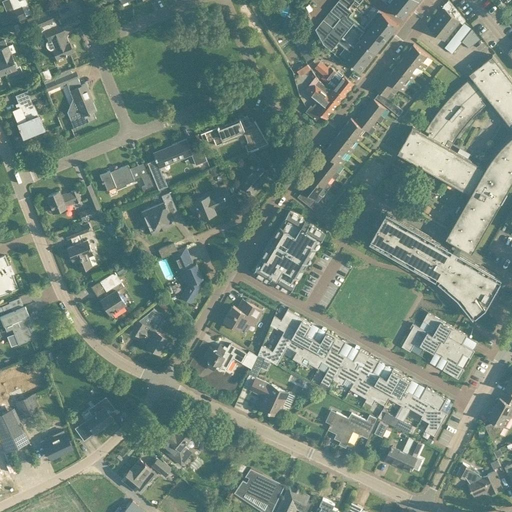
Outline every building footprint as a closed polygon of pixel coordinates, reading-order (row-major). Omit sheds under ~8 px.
[(7,16),(2,18),(5,26),(18,21),(9,0),(8,0),(13,10),(5,13),(7,16)] [(25,0),(9,0),(18,21),(26,17),(25,15),(31,13),(25,0)] [(338,0),(335,5),(349,17),(350,15),(354,10),(353,10),(353,11),(349,8),(348,7),(348,8),(339,0),(338,0)] [(412,8),(402,0),(385,0),(385,1),(405,17),(412,8)] [(402,0),(412,8),(418,0),(402,0)] [(448,0),(443,7),(443,8),(443,7),(444,8),(429,27),(444,40),(460,21),(463,23),(466,20),(448,0)] [(501,0),(500,1),(497,4),(504,12),(509,8),(501,0)] [(330,10),(340,18),(345,22),(349,17),(335,5),(330,10)] [(45,32),(49,40),(47,40),(46,42),(46,44),(46,45),(47,47),(48,48),(49,49),(51,49),(53,49),(56,58),(73,51),(69,43),(66,44),(62,34),(65,33),(61,24),(60,24),(58,18),(55,11),(50,13),(48,9),(27,18),(28,22),(27,23),(31,33),(38,30),(38,29),(40,29),(43,33),(45,32)] [(379,9),(371,18),(391,34),(398,25),(379,9)] [(364,27),(350,15),(349,17),(345,22),(340,18),(338,20),(349,29),(354,23),(363,31),(358,38),(360,39),(361,39),(376,52),(384,43),(364,27)] [(290,16),(283,21),(291,35),(299,30),(290,16)] [(323,18),(319,24),(329,31),(330,30),(368,62),(376,52),(361,39),(360,39),(355,46),(343,36),(349,29),(338,20),(333,26),(324,19),(323,18)] [(371,18),(364,27),(384,43),(391,34),(371,18)] [(464,22),(445,47),(453,53),(463,41),(470,47),(480,38),(472,28),(464,22)] [(13,26),(16,33),(22,31),(18,23),(13,26)] [(329,31),(319,24),(316,28),(315,28),(324,44),(332,50),(339,42),(350,51),(344,59),(360,72),(368,62),(330,30),(329,31)] [(5,39),(2,40),(0,41),(0,73),(16,68),(7,45),(5,39)] [(414,43),(404,55),(419,67),(421,69),(426,63),(423,61),(428,55),(414,43)] [(314,58),(308,48),(301,52),(307,62),(314,58)] [(511,78),(493,54),(469,73),(475,80),(473,82),(470,78),(465,82),(459,88),(452,94),(446,101),(441,108),(435,115),(430,122),(425,130),(429,132),(428,135),(413,126),(398,152),(471,194),(447,236),(473,252),(511,183),(511,78)] [(404,55),(395,66),(410,78),(412,80),(417,75),(414,73),(419,67),(404,55)] [(321,60),(315,68),(313,69),(328,82),(334,87),(345,96),(355,84),(338,70),(338,71),(331,66),(330,67),(321,60)] [(300,68),(297,70),(301,75),(303,73),(311,69),(307,64),(300,68)] [(388,70),(384,76),(396,85),(404,91),(408,86),(405,84),(410,78),(395,66),(391,72),(388,70)] [(61,73),(43,80),(48,90),(67,82),(69,82),(75,79),(72,72),(71,73),(70,68),(60,72),(61,73)] [(384,76),(375,87),(380,91),(390,99),(395,94),(391,91),(396,85),(384,76)] [(81,114),(70,119),(74,127),(96,118),(93,111),(95,109),(90,96),(91,96),(86,83),(81,85),(78,78),(75,79),(69,82),(67,82),(75,102),(76,101),(81,114)] [(319,80),(316,84),(339,104),(345,96),(334,87),(328,82),(326,85),(319,80)] [(339,104),(316,84),(309,92),(318,99),(333,111),(339,104)] [(27,90),(24,91),(15,95),(18,103),(15,104),(17,109),(13,110),(19,123),(18,123),(24,138),(33,135),(32,133),(43,128),(38,115),(33,104),(32,105),(29,98),(30,98),(27,90)] [(390,99),(380,91),(376,97),(399,115),(403,109),(390,99)] [(365,110),(377,120),(381,123),(385,117),(381,114),(386,108),(374,98),(365,110)] [(333,111),(318,99),(313,106),(311,104),(306,111),(317,120),(321,114),(327,118),(333,111)] [(365,110),(356,121),(366,129),(365,130),(371,134),(376,128),(372,125),(377,120),(365,110)] [(207,140),(212,139),(214,138),(216,144),(244,133),(247,141),(245,145),(245,146),(247,151),(268,143),(254,120),(254,121),(252,122),(249,120),(247,115),(246,115),(246,116),(224,125),(224,126),(219,128),(218,125),(216,126),(217,126),(215,127),(214,125),(206,128),(206,130),(200,133),(203,140),(207,138),(207,140)] [(351,117),(342,129),(356,140),(359,142),(363,136),(361,135),(365,130),(366,129),(356,121),(351,117)] [(342,129),(333,140),(348,152),(350,154),(354,148),(352,146),(356,140),(342,129)] [(154,157),(155,159),(147,163),(158,190),(167,186),(159,167),(178,159),(191,154),(195,165),(207,160),(201,147),(191,152),(186,138),(171,144),(172,146),(154,154),(155,157),(154,157)] [(329,155),(341,165),(346,159),(343,157),(348,152),(333,140),(324,151),(329,155)] [(247,193),(249,190),(253,193),(259,186),(257,184),(268,172),(261,166),(265,161),(268,164),(274,157),(272,154),(274,152),(269,144),(246,153),(258,164),(247,175),(245,175),(241,179),(242,181),(241,182),(242,183),(240,186),(240,190),(243,193),(247,193)] [(329,155),(320,167),(332,176),(336,179),(340,173),(337,171),(341,165),(329,155)] [(99,174),(103,183),(104,183),(107,191),(115,187),(116,189),(126,185),(126,184),(134,181),(128,164),(110,171),(109,170),(99,174)] [(320,167),(311,178),(323,188),(327,191),(331,185),(327,182),(332,176),(320,167)] [(145,185),(141,186),(142,189),(152,185),(147,174),(141,176),(145,185)] [(311,178),(302,189),(303,190),(316,200),(318,202),(322,196),(319,194),(323,188),(311,178)] [(90,207),(78,211),(82,220),(102,211),(90,183),(83,186),(88,200),(87,201),(90,207)] [(53,212),(62,208),(65,207),(64,206),(74,202),(75,202),(81,200),(77,189),(70,191),(71,192),(61,196),(59,191),(47,195),(53,212)] [(207,196),(194,202),(188,204),(192,213),(197,211),(201,219),(215,213),(213,210),(231,202),(225,189),(208,196),(207,196)] [(316,200),(303,190),(298,196),(311,207),(316,200)] [(161,196),(164,202),(164,201),(164,202),(172,199),(169,192),(161,196)] [(141,211),(147,225),(151,234),(174,224),(164,202),(164,201),(164,202),(141,211)] [(260,261),(254,270),(290,292),(296,283),(293,281),(296,275),(299,277),(317,247),(314,245),(317,239),(321,241),(326,232),(290,210),(284,219),(287,221),(284,227),(281,225),(275,235),(278,237),(275,242),(272,240),(273,239),(272,239),(263,255),(266,257),(263,263),(260,261)] [(385,215),(372,239),(373,239),(377,241),(376,245),(437,279),(438,276),(440,279),(438,281),(458,297),(470,312),(473,310),(476,315),(476,316),(486,308),(486,307),(483,305),(490,299),(495,291),(496,291),(502,280),(501,280),(495,277),(497,274),(393,215),(391,218),(385,215)] [(89,222),(75,227),(78,235),(92,229),(89,222)] [(87,239),(76,243),(67,247),(72,259),(74,259),(78,270),(91,265),(87,255),(92,253),(87,239)] [(174,242),(158,249),(161,256),(170,252),(171,253),(177,250),(174,242)] [(177,250),(171,253),(175,263),(186,288),(181,296),(191,302),(201,286),(198,280),(202,278),(195,263),(193,264),(186,246),(177,250)] [(0,256),(0,294),(9,291),(9,292),(12,291),(12,290),(18,287),(12,273),(11,274),(7,265),(9,264),(5,255),(0,256)] [(115,269),(119,275),(125,270),(121,264),(115,269)] [(114,271),(108,275),(100,281),(106,291),(107,290),(109,294),(100,299),(109,314),(125,304),(117,290),(124,286),(121,281),(114,271)] [(165,297),(157,303),(162,310),(170,305),(165,297)] [(234,305),(225,320),(246,333),(251,324),(254,325),(263,310),(246,299),(240,309),(234,305)] [(12,328),(18,343),(33,337),(27,321),(25,322),(23,317),(29,315),(25,305),(0,315),(0,316),(6,331),(12,328)] [(138,321),(137,323),(132,332),(138,335),(148,341),(146,345),(158,352),(168,338),(156,331),(156,329),(153,327),(157,320),(158,321),(162,313),(153,308),(149,315),(147,314),(140,319),(139,321),(138,321)] [(287,347),(303,319),(287,310),(281,320),(275,316),(271,325),(277,329),(278,328),(284,331),(273,351),(262,344),(258,353),(278,364),(287,347)] [(467,335),(427,313),(423,321),(429,324),(425,332),(448,345),(449,344),(452,338),(462,343),(467,335)] [(303,319),(287,347),(296,352),(292,359),(300,363),(314,338),(306,334),(312,324),(303,319)] [(441,357),(448,345),(425,332),(413,325),(401,346),(410,351),(414,344),(423,349),(424,347),(441,357)] [(326,332),(320,342),(314,338),(300,363),(307,367),(309,363),(319,369),(322,362),(336,337),(326,332)] [(336,337),(322,362),(329,367),(318,387),(327,392),(334,380),(347,357),(340,353),(345,342),(336,337)] [(452,338),(449,344),(448,345),(441,357),(436,366),(458,379),(474,351),(452,338)] [(214,370),(217,366),(218,366),(220,366),(220,365),(225,367),(231,355),(237,358),(240,352),(229,346),(227,346),(224,351),(217,347),(215,347),(214,349),(210,346),(204,356),(209,358),(208,359),(209,361),(210,362),(207,366),(214,370)] [(248,353),(245,358),(249,360),(247,365),(252,368),(256,361),(257,360),(259,356),(249,350),(248,353)] [(347,357),(334,380),(343,385),(346,379),(353,383),(369,355),(359,350),(353,361),(347,357)] [(257,360),(256,361),(252,368),(251,370),(258,374),(266,358),(260,354),(259,356),(257,360)] [(369,355),(353,383),(350,389),(366,398),(379,375),(374,372),(379,361),(369,355)] [(379,375),(366,398),(365,401),(372,406),(375,400),(384,406),(389,398),(402,374),(393,369),(387,379),(379,375)] [(12,392),(29,385),(25,374),(7,380),(12,392)] [(402,374),(389,398),(401,405),(395,416),(382,410),(378,417),(395,426),(413,394),(406,390),(412,380),(402,374)] [(257,378),(256,380),(252,389),(263,394),(264,393),(268,394),(262,407),(279,415),(289,392),(273,384),(273,385),(257,378)] [(413,394),(395,426),(412,435),(416,427),(404,421),(411,409),(422,415),(421,418),(435,393),(426,387),(420,398),(413,394)] [(435,393),(421,418),(429,423),(425,431),(435,436),(447,414),(440,410),(446,399),(435,393)] [(500,396),(494,407),(511,416),(511,396),(507,394),(504,399),(500,396)] [(31,395),(15,402),(22,417),(38,410),(31,395)] [(78,425),(74,427),(83,439),(113,418),(109,413),(115,409),(106,396),(94,405),(98,410),(96,411),(78,425)] [(485,425),(490,434),(492,440),(498,437),(504,426),(505,427),(511,416),(494,407),(488,417),(492,420),(491,422),(485,425)] [(336,411),(333,419),(329,428),(337,432),(334,437),(340,440),(339,443),(346,447),(354,431),(368,438),(377,417),(370,414),(367,419),(352,412),(349,417),(336,411)] [(16,414),(0,421),(0,440),(6,452),(29,441),(16,414)] [(154,439),(162,445),(174,455),(172,457),(181,465),(193,452),(183,444),(196,428),(187,420),(175,434),(165,426),(164,426),(164,427),(154,439)] [(380,421),(374,432),(383,436),(389,425),(380,421)] [(55,433),(40,440),(44,449),(45,450),(47,449),(51,458),(72,448),(65,433),(63,429),(55,433)] [(392,446),(386,460),(410,471),(413,465),(417,467),(421,459),(416,457),(422,443),(414,439),(408,453),(392,446)] [(502,455),(499,449),(494,452),(497,458),(502,455)] [(122,477),(134,488),(139,492),(146,484),(142,480),(141,479),(144,474),(145,475),(150,468),(139,458),(133,465),(135,467),(131,471),(129,468),(122,477)] [(157,458),(152,464),(165,475),(170,469),(157,458)] [(498,460),(491,463),(494,469),(501,466),(498,460)] [(463,463),(457,474),(465,478),(466,476),(470,468),(471,467),(463,463)] [(249,477),(247,481),(242,479),(236,489),(244,495),(245,493),(267,503),(263,511),(265,511),(271,511),(279,496),(272,493),(277,483),(260,475),(261,473),(250,467),(245,475),(249,477)] [(502,488),(499,481),(500,480),(495,470),(483,476),(481,474),(478,471),(477,472),(474,469),(474,470),(470,468),(466,476),(471,483),(469,483),(474,495),(488,489),(490,493),(502,488)] [(289,485),(285,494),(276,511),(294,511),(297,508),(303,511),(305,507),(310,495),(299,490),(300,487),(298,487),(297,488),(289,485)] [(318,508),(316,511),(341,511),(333,508),(335,503),(323,497),(320,504),(322,505),(320,509),(318,508)] [(121,511),(146,511),(132,500),(121,511)] [(352,501),(348,510),(346,511),(367,511),(362,510),(363,507),(352,501)]
